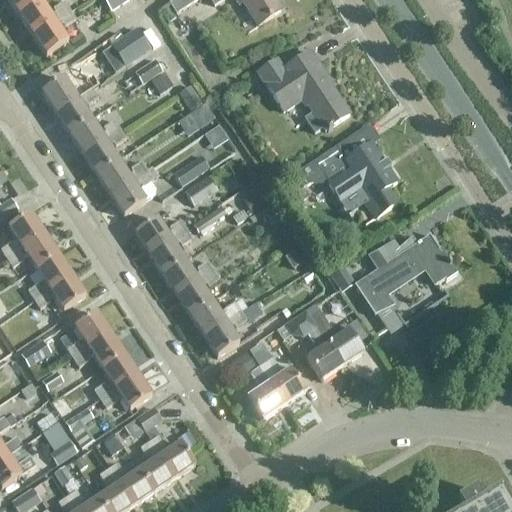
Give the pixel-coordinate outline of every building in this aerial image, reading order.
[(4,0),(17,19),(39,4),(36,0),(4,0)] [(130,0),(99,0),(109,14),(130,1),(130,0)] [(175,18),(200,1),(199,0),(177,0),(168,7),(175,18)] [(257,30),(281,14),(271,0),(206,0),(213,10),(227,0),(232,0),(238,9),(242,6),(257,30)] [(49,19),(39,4),(17,19),(31,39),(68,15),(62,5),(52,12),(54,15),(49,19)] [(68,15),(31,39),(45,60),(67,45),(56,30),(61,26),(64,30),(74,23),(68,15)] [(134,32),(108,50),(122,72),(149,54),(134,32)] [(69,43),(74,50),(85,43),(80,36),(69,43)] [(313,138),(322,132),(324,135),(326,134),(327,136),(332,133),(331,131),(348,119),(326,86),(328,85),(309,56),(283,73),(276,62),(256,76),(282,116),(303,103),(312,116),(303,122),(313,138)] [(162,76),(154,64),(134,77),(142,89),(149,85),(162,76)] [(162,76),(149,85),(159,99),(171,91),(162,76)] [(54,117),(91,92),(85,84),(75,90),(77,94),(72,97),(62,82),(40,96),(54,117)] [(191,116),(202,109),(189,91),(179,98),(191,116)] [(91,92),(54,117),(67,138),(89,123),(80,108),(85,105),(87,108),(97,102),(91,92)] [(191,116),(186,120),(196,135),(214,122),(204,107),(202,109),(191,116)] [(99,138),(89,123),(67,138),(81,158),(119,134),(113,125),(102,131),(105,135),(99,138)] [(124,143),(119,134),(81,158),(95,179),(117,165),(107,149),(112,146),(114,149),(124,143)] [(297,175),(281,186),(285,192),(281,194),(292,210),(308,200),(303,192),(306,189),(323,178),(329,187),(327,188),(339,206),(347,217),(352,214),(363,206),(374,223),(396,208),(386,193),(396,186),(370,148),(344,165),(335,151),(297,175)] [(180,192),(202,177),(208,173),(200,160),(172,179),(180,192)] [(117,165),(95,179),(109,200),(146,175),(140,166),(129,172),(132,176),(127,179),(117,165)] [(151,172),(146,175),(109,200),(122,221),(154,200),(155,193),(150,185),(151,184),(152,184),(157,181),(151,172)] [(207,180),(183,195),(193,211),(217,195),(207,180)] [(270,207),(260,192),(242,204),(248,213),(246,215),(249,219),(251,217),(252,219),(270,207)] [(0,224),(17,213),(10,202),(0,208),(0,224)] [(220,212),(192,230),(197,238),(200,236),(201,239),(212,232),(210,229),(225,219),(220,212)] [(6,263),(43,239),(30,218),(8,232),(18,248),(13,251),(10,248),(0,255),(6,263)] [(147,258),(185,233),(179,224),(169,231),(171,235),(166,238),(156,223),(133,237),(147,258)] [(191,242),(185,233),(147,258),(161,279),(183,264),(173,249),(178,246),(181,249),(191,242)] [(57,259),(43,239),(6,263),(12,273),(22,266),(20,263),(25,259),(35,274),(57,259)] [(375,275),(353,290),(371,318),(389,309),(383,300),(423,273),(434,290),(443,284),(444,285),(455,278),(449,270),(450,269),(447,265),(446,265),(439,253),(437,254),(428,239),(415,248),(411,241),(397,253),(393,245),(367,260),(375,275)] [(301,250),(282,262),(290,274),(309,262),(301,250)] [(38,289),(27,296),(34,305),(71,280),(57,259),(35,274),(45,289),(40,292),(38,289)] [(193,279),(183,264),(161,279),(175,299),(212,274),(206,265),(196,272),(198,276),(193,279)] [(354,288),(341,268),(327,277),(341,297),(354,288)] [(218,283),(212,274),(175,299),(188,320),(211,305),(201,290),(206,287),(208,290),(218,283)] [(85,301),(71,280),(34,305),(39,314),(50,307),(47,304),(53,300),(63,315),(85,301)] [(333,309),(344,302),(337,293),(334,296),(327,300),(333,309)] [(220,320),(211,305),(188,320),(202,341),(240,316),(233,306),(223,313),(225,317),(220,320)] [(246,312),(240,316),(245,324),(247,327),(261,317),(254,307),(248,310),(246,312)] [(314,309),(305,315),(308,320),(316,332),(342,371),(363,356),(357,347),(367,340),(356,324),(346,331),(344,328),(332,336),(325,326),(317,314),(314,309)] [(316,332),(305,315),(283,330),(290,340),(301,342),(307,338),(316,332)] [(245,324),(240,316),(202,341),(216,361),(238,347),(228,331),(233,328),(235,331),(245,324)] [(72,363),(110,338),(96,317),(74,332),(84,348),(79,351),(77,348),(66,354),(72,363)] [(304,353),(303,359),(306,363),(320,385),(342,371),(316,332),(307,338),(313,347),(304,353)] [(256,344),(263,354),(261,355),(269,368),(284,358),(269,336),(256,344)] [(110,338),(72,363),(78,372),(89,366),(86,362),(91,359),(101,374),(123,359),(110,338)] [(28,371),(50,357),(42,345),(20,360),(28,371)] [(123,359),(101,374),(111,388),(106,392),(104,389),(94,395),(100,405),(137,380),(123,359)] [(266,365),(257,371),(283,410),(304,396),(290,373),(289,374),(286,369),(275,367),(270,371),(266,365)] [(256,388),(245,395),(249,401),(247,402),(262,424),(283,410),(257,371),(248,377),(256,388)] [(48,397),(64,386),(57,376),(41,386),(48,397)] [(151,400),(137,380),(100,405),(106,413),(116,407),(114,403),(119,400),(129,415),(151,400)] [(38,399),(30,388),(20,395),(27,406),(38,399)] [(157,437),(153,430),(161,425),(152,412),(135,424),(148,444),(157,437)] [(70,437),(92,423),(86,413),(64,427),(70,437)] [(35,427),(42,437),(40,438),(52,456),(49,458),(56,469),(75,456),(50,418),(35,427)] [(0,436),(8,431),(2,421),(0,422),(0,436)] [(132,444),(141,439),(142,438),(133,424),(123,431),(132,444)] [(111,460),(121,453),(113,440),(102,447),(111,460)] [(157,440),(155,441),(148,446),(173,483),(194,469),(179,447),(164,457),(160,452),(164,450),(157,440)] [(1,450),(0,448),(0,463),(7,459),(7,460),(22,450),(15,441),(1,450)] [(148,446),(139,452),(146,462),(149,460),(153,465),(138,475),(153,497),(173,483),(148,446)] [(7,459),(0,463),(0,491),(1,493),(38,467),(32,458),(14,470),(7,460),(7,459)] [(80,461),(73,466),(79,475),(86,470),(80,461)] [(116,467),(107,473),(132,510),(153,497),(138,475),(123,485),(120,479),(123,477),(116,467)] [(63,470),(53,477),(62,490),(72,483),(63,470)] [(129,511),(132,510),(107,473),(98,479),(105,489),(108,487),(112,492),(97,502),(103,511),(129,511)] [(10,506),(14,511),(31,511),(40,506),(31,492),(10,506)] [(103,511),(97,502),(81,511),(78,507),(82,505),(75,494),(66,501),(73,511),(103,511)] [(505,511),(499,500),(482,510),(476,500),(455,511),(505,511)] [(73,511),(66,501),(57,506),(60,511),(73,511)]
